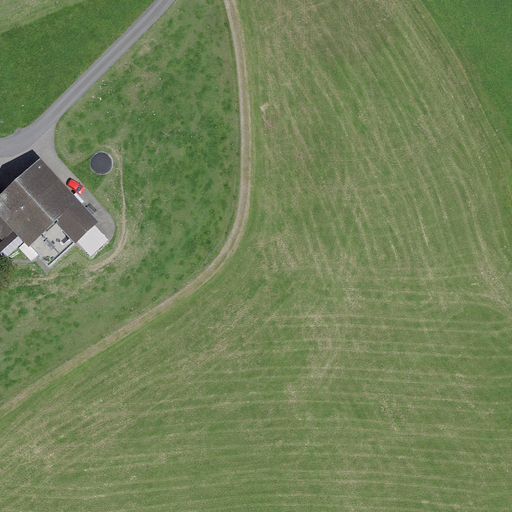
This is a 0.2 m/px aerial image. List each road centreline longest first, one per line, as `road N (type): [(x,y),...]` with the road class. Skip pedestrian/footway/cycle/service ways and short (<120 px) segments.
road 1 (track): [(231,0),(250,202),(213,273),(0,407)]
road 2 (unclassified): [(166,0),(28,139),(0,147)]
